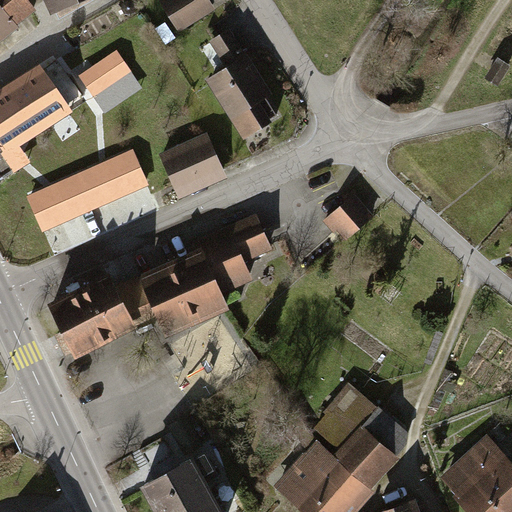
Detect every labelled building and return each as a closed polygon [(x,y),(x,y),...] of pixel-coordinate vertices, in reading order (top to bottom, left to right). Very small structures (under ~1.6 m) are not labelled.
[(0,0),(0,37),(35,8),(28,0),(0,0)] [(51,0),(56,12),(82,0),(51,0)] [(222,0),(168,0),(183,37),(229,19),(222,0)] [(119,53),(83,77),(95,96),(132,72),(119,53)] [(264,59),(227,78),(250,122),(287,102),(264,59)] [(84,97),(59,61),(0,99),(0,179),(17,168),(6,151),(84,97)] [(209,136),(163,157),(179,191),(224,171),(209,136)] [(134,153),(31,198),(46,230),(148,185),(134,153)] [(364,235),(388,213),(371,194),(347,215),(364,235)] [(150,272),(115,288),(132,323),(154,314),(163,333),(227,304),(221,292),(252,278),(243,259),(270,247),(256,215),(199,241),(202,248),(150,272)] [(132,323),(115,288),(108,275),(53,303),(77,350),(132,323)] [(316,436),(275,484),(308,511),(356,511),(376,489),(372,486),(409,441),(409,430),(351,382),(314,426),(339,447),(334,452),(316,436)] [(184,455),(139,480),(156,511),(226,511),(210,481),(220,475),(187,414),(167,425),(184,455)] [(511,511),(511,471),(483,441),(445,476),(479,511),(511,511)] [(434,511),(429,495),(409,502),(387,509),(387,511),(434,511)]
